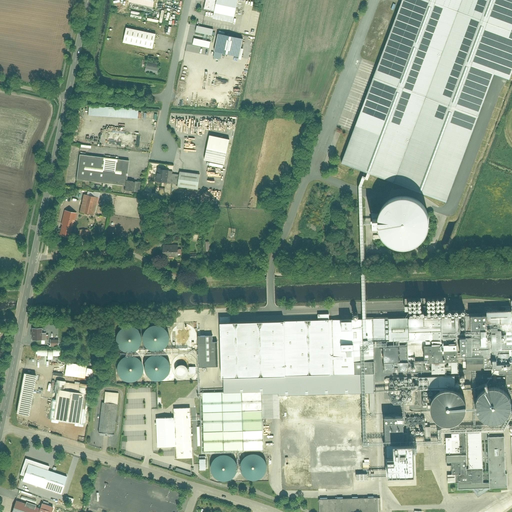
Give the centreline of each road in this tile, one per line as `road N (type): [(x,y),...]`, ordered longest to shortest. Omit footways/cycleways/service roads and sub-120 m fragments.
road 1 (unclassified): [(38,257),(127,251),(180,277),(205,279),(511,267)]
road 2 (residential): [(1,424),(197,488)]
road 3 (secondary): [(68,95),(32,256)]
road 4 (residential): [(188,0),(161,125),(164,148)]
